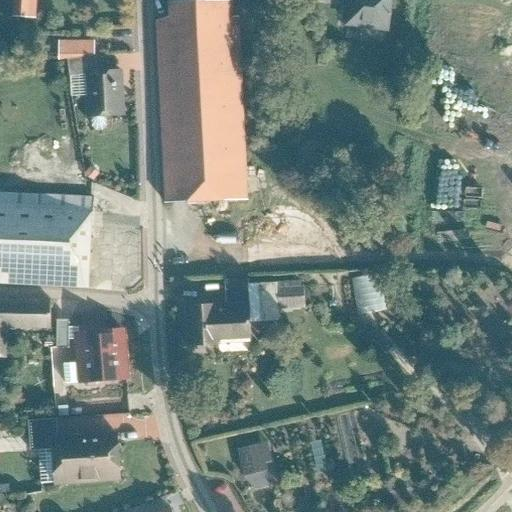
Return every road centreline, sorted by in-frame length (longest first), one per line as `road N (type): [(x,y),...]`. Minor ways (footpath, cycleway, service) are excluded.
road 1 (residential): [(158,304),(147,0)]
road 2 (residential): [(212,511),(166,392),(158,304)]
road 3 (residential): [(0,291),(158,304)]
